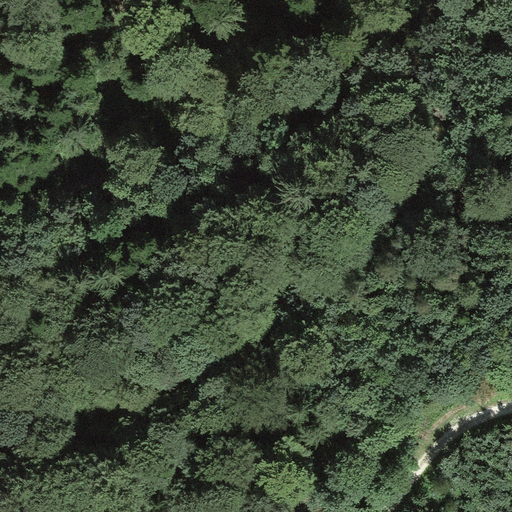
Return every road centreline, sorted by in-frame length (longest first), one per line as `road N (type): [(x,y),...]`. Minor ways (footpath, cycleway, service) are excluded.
road 1 (track): [(0,216),(320,83),(451,0)]
road 2 (track): [(385,511),(430,450),(482,413),(511,405)]
